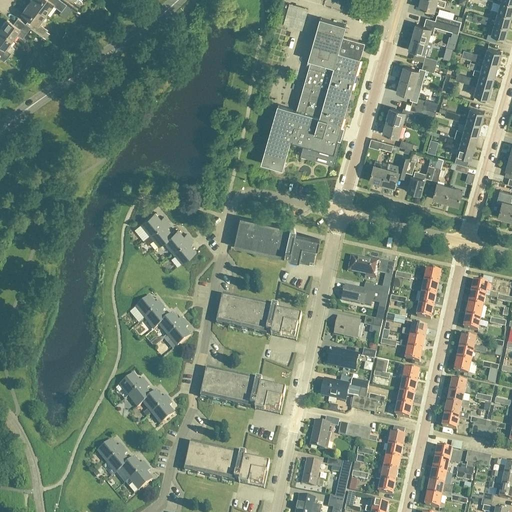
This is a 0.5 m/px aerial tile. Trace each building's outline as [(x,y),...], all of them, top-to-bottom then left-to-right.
[(47,0),(31,0),(30,3),(46,15),(52,6),(61,12),(67,5),(64,4),(59,0),(49,0),(49,1),(47,0)] [(66,0),(64,4),(67,5),(77,13),(83,5),(82,1),(82,0),(66,0)] [(420,0),(420,2),(419,1),(417,6),(419,6),(418,8),(433,12),(435,5),(444,8),(446,2),(439,0),(420,0)] [(511,3),(500,0),(497,12),(511,16),(511,14),(511,3)] [(30,28),(31,29),(43,37),(47,31),(39,24),(46,15),(30,3),(21,14),(33,23),(30,28)] [(511,16),(497,12),(494,23),(508,27),(511,16)] [(474,14),(472,21),(481,23),(483,16),(474,14)] [(436,15),(434,21),(434,22),(460,29),(462,22),(436,15)] [(483,16),(481,23),(490,26),(492,19),(483,16)] [(6,20),(0,29),(0,30),(13,40),(17,36),(23,40),(31,29),(30,28),(18,19),(13,25),(6,20)] [(365,43),(343,37),(346,26),(320,19),(308,60),(311,61),(297,111),(278,105),(261,164),(283,170),(291,141),(334,153),(365,43)] [(459,30),(460,29),(434,22),(433,28),(435,28),(450,32),(450,34),(453,35),(452,39),(456,41),(459,30)] [(494,23),(493,25),(490,35),(505,39),(508,27),(494,23)] [(434,30),(423,27),(415,25),(414,32),(412,31),(411,36),(412,36),(412,38),(427,42),(427,41),(429,35),(432,36),(434,30)] [(15,49),(9,46),(13,40),(0,30),(0,55),(1,56),(6,61),(15,49)] [(432,43),(427,41),(427,42),(412,38),(410,44),(409,44),(407,48),(409,49),(408,50),(423,55),(425,48),(430,49),(432,43)] [(487,48),(484,60),(483,60),(498,64),(501,53),(487,48)] [(470,60),(472,53),(463,51),(461,58),(470,60)] [(479,63),(480,59),(481,56),(472,53),(470,60),(479,63)] [(425,57),(423,64),(435,67),(435,66),(437,61),(425,57)] [(484,60),(480,59),(479,63),(478,64),(482,65),(480,71),(495,76),(498,64),(483,60),(484,60)] [(433,73),(435,67),(423,64),(421,70),(425,71),(433,73)] [(400,73),(399,78),(400,78),(400,80),(415,84),(419,72),(403,67),(402,73),(400,73)] [(491,87),(495,76),(480,71),(474,70),(473,75),(479,77),(477,83),(491,87)] [(464,83),(465,76),(457,74),(455,81),(464,83)] [(475,79),(465,76),(464,83),(473,86),(475,79)] [(397,85),(395,91),(397,91),(396,93),(411,97),(410,100),(412,101),(413,100),(417,101),(421,85),(415,84),(400,80),(398,86),(397,85)] [(488,99),(491,87),(477,83),(473,95),(488,99)] [(458,90),(447,87),(446,93),(456,96),(458,90)] [(412,101),(411,106),(423,109),(425,103),(417,101),(413,100),(412,101)] [(387,114),(385,120),(387,120),(386,121),(401,125),(403,119),(409,121),(411,122),(414,120),(416,114),(422,115),(423,109),(411,106),(409,111),(403,109),(402,113),(390,109),(388,115),(387,114)] [(470,108),(467,120),(481,124),(484,113),(470,108)] [(454,120),(455,113),(440,109),(439,113),(445,115),(445,118),(454,120)] [(455,113),(454,120),(462,123),(464,116),(455,113)] [(478,136),(481,124),(467,120),(464,131),(463,132),(478,136)] [(383,127),(382,132),(383,132),(383,134),(397,138),(401,125),(386,121),(385,127),(383,127)] [(448,143),(455,145),(456,146),(457,142),(464,144),(474,147),(478,136),(463,132),(457,130),(455,138),(449,137),(448,143)] [(449,137),(440,134),(438,140),(448,143),(449,137)] [(413,145),(401,141),(399,148),(411,151),(413,145)] [(457,142),(456,146),(455,145),(455,147),(459,148),(457,155),(471,159),(474,147),(464,144),(457,142)] [(391,152),(393,146),(380,143),(379,149),(391,152)] [(404,179),(406,173),(405,173),(409,161),(409,159),(401,157),(398,168),(388,165),(387,169),(382,184),(388,186),(388,187),(392,189),(393,187),(395,188),(398,177),(404,179)] [(434,168),(435,168),(441,170),(444,160),(437,158),(434,168)] [(409,161),(405,173),(406,173),(412,175),(415,162),(409,161)] [(381,184),(382,184),(387,169),(380,168),(382,164),(375,162),(370,181),(376,183),(376,184),(380,185),(381,184)] [(456,164),(454,170),(467,174),(468,168),(456,164)] [(415,171),(413,177),(412,177),(407,191),(414,193),(414,195),(418,196),(419,195),(421,195),(425,180),(425,178),(431,180),(435,168),(434,168),(429,166),(426,174),(415,171)] [(435,168),(431,180),(438,182),(441,170),(435,168)] [(450,187),(437,184),(433,199),(439,201),(439,202),(444,203),(444,202),(446,202),(450,187)] [(450,187),(446,202),(452,204),(451,205),(456,207),(456,205),(458,206),(462,191),(450,187)] [(509,222),(509,220),(511,221),(511,217),(511,194),(500,191),(496,203),(502,204),(498,217),(505,219),(504,220),(509,222)] [(149,236),(167,222),(164,218),(161,220),(155,213),(141,225),(149,236)] [(288,231),(239,221),(234,245),(242,246),(241,249),(283,259),(284,256),(288,257),(288,259),(313,265),(319,240),(294,234),(295,230),(292,229),(289,229),(288,231)] [(164,242),(172,235),(167,229),(171,226),(167,222),(149,236),(158,247),(164,242)] [(172,253),(190,239),(187,235),(183,238),(178,231),(172,235),(164,242),(172,253)] [(190,246),(193,243),(190,239),(172,253),(181,264),(195,253),(190,246)] [(158,254),(163,260),(169,256),(163,249),(158,254)] [(366,275),(366,277),(376,279),(380,261),(373,259),(372,261),(352,257),(349,271),(366,275)] [(388,262),(386,274),(392,276),(395,264),(388,262)] [(439,285),(441,273),(427,270),(425,282),(439,285)] [(491,293),(487,292),(489,284),(492,285),(496,286),(497,280),(493,279),(483,276),(482,283),(474,281),(472,293),(486,296),(498,299),(498,296),(499,294),(491,292),(491,293)] [(439,285),(425,282),(422,293),(436,296),(439,285)] [(374,293),(388,296),(390,289),(365,284),(364,290),(367,291),(374,292),(374,293)] [(364,290),(345,286),(342,300),(371,306),(374,293),(374,292),(367,291),(364,290)] [(436,296),(422,293),(420,305),(434,308),(436,296)] [(486,296),(472,293),(469,305),(484,308),(486,296)] [(136,308),(144,319),(162,305),(159,301),(155,304),(150,297),(136,308)] [(272,308),(222,297),(217,321),(225,323),(224,326),(266,335),(267,332),(272,333),(271,336),(296,342),(302,316),(277,311),(278,307),(275,306),(272,305),(272,308)] [(153,330),(159,326),(167,318),(162,312),(166,309),(162,305),(144,319),(153,330)] [(434,308),(420,305),(417,317),(431,320),(434,308)] [(484,308),(469,305),(466,316),(481,320),(484,308)] [(379,308),(377,320),(383,321),(385,309),(379,308)] [(159,326),(168,336),(185,322),(182,318),(178,321),(173,314),(167,318),(159,326)] [(406,318),(399,317),(387,315),(386,321),(404,325),(406,318)] [(481,320),(466,316),(464,329),(479,332),(481,320)] [(339,317),(335,334),(357,339),(361,322),(339,317)] [(366,318),(364,326),(381,329),(383,321),(377,320),(366,318)] [(188,326),(185,322),(168,336),(176,347),(191,336),(185,329),(188,326)] [(402,335),(411,336),(425,339),(427,328),(413,325),(412,331),(403,329),(402,335)] [(422,351),(425,339),(411,336),(409,344),(401,342),(400,346),(408,348),(422,351)] [(475,347),(477,340),(462,336),(460,348),(474,352),(486,354),(488,349),(475,347)] [(496,356),(500,357),(502,352),(503,343),(495,342),(494,347),(498,347),(496,356)] [(422,351),(408,348),(406,360),(420,363),(422,351)] [(460,348),(457,360),(472,363),(474,352),(460,348)] [(331,349),(328,365),(355,371),(359,355),(331,349)] [(376,352),(364,350),(362,357),(375,359),(376,352)] [(375,372),(383,373),(382,378),(389,380),(390,375),(386,374),(388,362),(378,359),(375,372)] [(472,363),(457,360),(454,372),(469,375),(472,363)] [(403,380),(417,383),(420,372),(408,369),(409,367),(401,365),(401,364),(400,364),(400,368),(406,369),(403,380)] [(206,371),(201,395),(209,397),(208,400),(250,409),(251,406),(255,407),(255,410),(280,415),(286,390),(261,385),(262,380),(259,380),(256,379),(256,382),(206,371)] [(128,397),(146,383),(143,378),(139,381),(134,374),(120,386),(128,397)] [(354,397),(360,398),(366,399),(367,394),(368,390),(369,383),(352,380),(342,377),(341,383),(325,380),(321,396),(346,401),(349,385),(351,386),(351,387),(356,388),(354,397)] [(401,392),(415,395),(417,383),(403,380),(401,392)] [(450,392),(464,395),(465,395),(467,383),(453,380),(450,392)] [(150,387),(146,383),(128,397),(137,407),(143,403),(151,396),(146,389),(150,387)] [(143,403),(151,414),(169,400),(165,396),(162,398),(157,391),(151,396),(143,403)] [(415,395),(401,392),(398,404),(412,407),(415,395)] [(469,403),(463,402),(465,395),(464,395),(450,392),(447,404),(462,407),(469,408),(470,405),(469,403)] [(486,397),(484,396),(483,402),(491,403),(492,398),(493,394),(487,393),(486,397)] [(351,408),(357,410),(360,398),(354,397),(351,408)] [(385,398),(378,397),(377,402),(384,403),(384,404),(393,406),(393,403),(385,401),(385,398)] [(366,399),(360,398),(357,410),(363,411),(366,399)] [(371,401),(366,399),(363,411),(369,412),(371,401)] [(172,404),(170,401),(169,400),(151,414),(160,425),(174,413),(169,407),(172,404)] [(377,402),(371,401),(369,412),(375,413),(377,402)] [(398,404),(396,416),(410,419),(412,407),(398,404)] [(445,415),(464,419),(468,420),(470,416),(461,414),(462,407),(447,404),(445,415)] [(457,431),(459,419),(468,421),(468,420),(464,419),(445,415),(442,427),(457,431)] [(328,433),(330,426),(338,427),(339,420),(326,417),(325,423),(315,421),(310,446),(325,450),(325,448),(328,449),(331,434),(328,433)] [(345,436),(348,424),(341,423),(338,435),(345,436)] [(353,426),(348,424),(345,436),(351,437),(353,426)] [(471,435),(477,437),(480,425),(478,425),(474,424),(471,435)] [(477,437),(483,438),(486,427),(480,425),(477,437)] [(359,427),(353,426),(351,437),(357,439),(359,427)] [(357,439),(363,440),(365,428),(359,427),(357,439)] [(483,438),(489,439),(491,428),(488,427),(486,427),(483,438)] [(369,441),(370,436),(371,430),(365,428),(363,440),(369,441)] [(497,429),(491,428),(489,439),(495,441),(497,429)] [(389,445),(403,448),(406,436),(392,433),(389,445)] [(112,440),(97,452),(106,463),(124,449),(121,445),(117,447),(112,440)] [(240,455),(190,445),(189,451),(185,469),(193,470),(192,473),(234,483),(235,480),(239,481),(239,483),(264,489),(270,464),(245,458),(246,454),(243,453),(240,453),(240,455)] [(387,457),(401,460),(403,448),(389,445),(387,457)] [(436,459),(450,462),(452,450),(438,447),(436,459)] [(115,474),(120,469),(129,462),(124,456),(127,453),(124,449),(106,463),(115,474)] [(467,463),(471,464),(474,453),(468,451),(465,463),(467,463)] [(480,454),(474,453),(471,464),(475,465),(477,466),(480,454)] [(478,466),(483,467),(486,455),(480,454),(477,466),(478,466)] [(491,456),(486,455),(483,467),(489,468),(491,456)] [(129,462),(120,469),(129,480),(147,466),(143,462),(140,464),(134,457),(129,462)] [(387,457),(385,464),(378,463),(377,468),(384,469),(398,472),(401,460),(387,457)] [(351,467),(352,464),(329,459),(327,466),(332,467),(341,469),(347,470),(348,466),(351,467)] [(450,462),(436,459),(433,471),(447,474),(450,474),(451,470),(448,469),(450,462)] [(302,484),(323,488),(324,480),(318,479),(321,463),(307,460),(302,484)] [(361,464),(355,463),(353,472),(359,473),(359,472),(361,464)] [(506,468),(501,466),(500,467),(499,473),(505,474),(504,475),(511,476),(511,463),(507,463),(506,468)] [(150,470),(147,466),(129,480),(138,491),(152,479),(147,473),(150,470)] [(466,470),(465,475),(473,476),(474,470),(466,468),(466,470)] [(382,481),(395,484),(398,472),(384,469),(382,476),(377,475),(376,479),(381,481),(382,481)] [(445,485),(447,474),(433,471),(431,482),(445,485)] [(511,476),(504,475),(502,486),(511,488),(511,476)] [(382,481),(381,481),(379,492),(393,495),(395,484),(382,481)] [(443,493),(445,485),(431,482),(428,494),(442,497),(452,499),(451,502),(459,504),(460,498),(449,496),(450,494),(443,493)] [(511,500),(511,488),(502,486),(490,483),(489,489),(497,491),(496,497),(499,498),(511,500)] [(347,498),(346,505),(353,507),(356,494),(349,493),(347,498)] [(442,497),(428,494),(425,506),(439,509),(442,497)] [(482,500),(493,502),(494,496),(484,494),(482,500)] [(299,495),(295,511),(320,511),(322,505),(315,504),(316,499),(299,495)] [(509,511),(491,508),(493,502),(482,500),(481,506),(484,507),(482,511),(509,511)] [(387,511),(389,505),(375,502),(372,501),(371,508),(366,507),(365,511),(387,511)]
